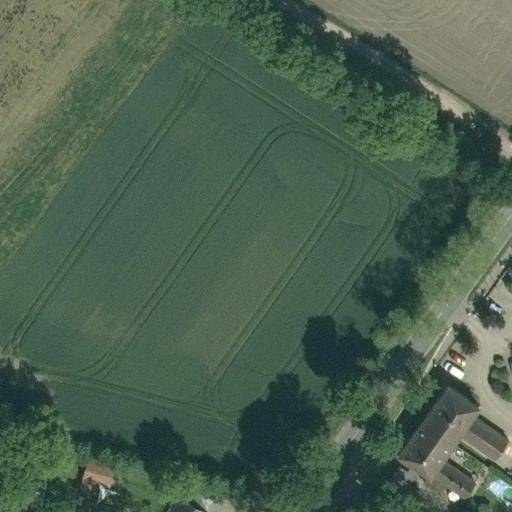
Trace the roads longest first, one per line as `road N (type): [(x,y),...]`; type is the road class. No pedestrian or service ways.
road 1 (tertiary): [(312,511),(511,210)]
road 2 (track): [(511,162),(248,0)]
